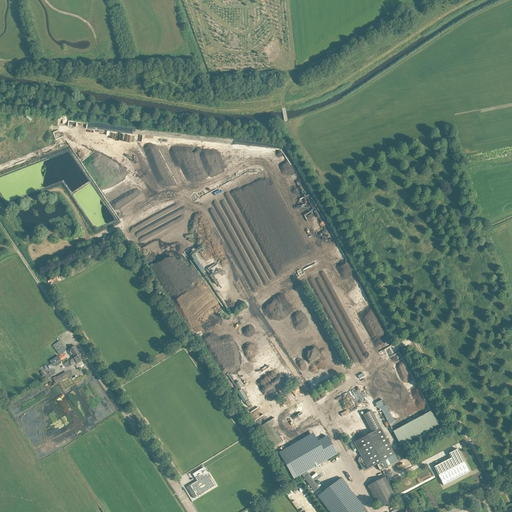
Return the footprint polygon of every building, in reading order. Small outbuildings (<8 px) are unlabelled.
[(285,178),(297,200),(306,195),(294,173),(285,178)] [(101,240),(103,245),(112,241),(110,236),(101,240)] [(198,255),(205,250),(202,245),(192,252),(193,254),(189,256),(201,273),(208,268),(198,255)] [(60,341),(52,346),(59,356),(67,351),(60,341)] [(75,357),(70,360),(72,362),(70,363),(73,367),(75,365),(77,368),(80,366),(80,367),(83,365),(81,361),(83,359),(84,359),(80,353),(75,346),(67,351),(70,355),(72,353),(74,357),(75,357)] [(61,361),(62,361),(59,356),(58,355),(50,361),(53,367),(56,365),(57,366),(61,363),(61,361)] [(53,378),(56,384),(64,379),(62,375),(57,378),(56,376),(53,378)] [(237,392),(244,402),(248,399),(241,389),(237,392)] [(383,399),(377,401),(389,425),(394,422),(383,399)] [(399,444),(438,426),(432,411),(392,430),(399,444)] [(259,427),(273,448),(282,442),(268,421),(259,427)] [(381,428),(354,442),(361,456),(359,457),(358,461),(362,469),(366,470),(377,465),(380,471),(398,461),(381,428)] [(313,433),(279,452),(294,479),(337,454),(327,436),(318,441),(313,433)] [(460,453),(451,458),(434,467),(439,476),(438,476),(443,485),(470,472),(465,462),(465,463),(460,453)] [(190,485),(187,487),(194,498),(197,497),(215,486),(208,474),(198,476),(195,477),(195,478),(197,481),(190,485)] [(399,474),(391,479),(395,484),(403,479),(399,474)] [(368,486),(379,508),(396,499),(385,477),(368,486)] [(367,511),(341,478),(317,496),(329,511),(367,511)] [(400,497),(404,506),(410,503),(405,494),(400,497)]
